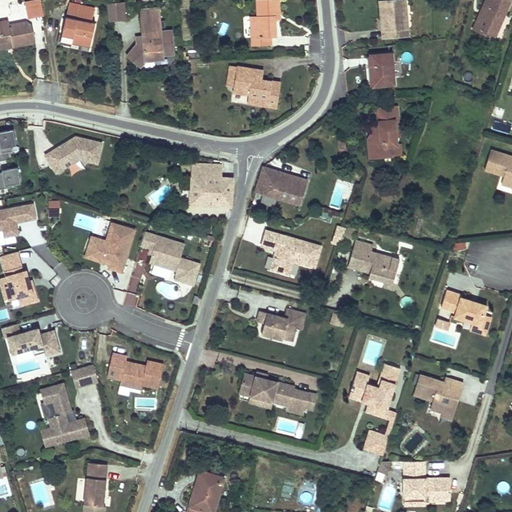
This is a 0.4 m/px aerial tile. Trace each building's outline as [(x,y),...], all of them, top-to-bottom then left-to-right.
[(275,20),(275,15),(279,15),(278,0),(257,0),(259,16),(255,16),(257,37),(252,37),(253,46),(271,45),(271,37),(276,36),(275,20)] [(409,37),(407,14),(403,15),(401,0),(392,0),(380,1),(381,18),(383,18),(384,30),(382,31),(383,39),(409,37)] [(495,38),(511,0),(486,0),(474,29),(495,38)] [(125,20),(124,2),(108,4),(109,21),(125,20)] [(43,15),(40,3),(27,6),(29,18),(43,15)] [(95,8),(69,3),(68,6),(94,12),(95,8)] [(94,31),(90,30),(92,22),(94,12),(68,6),(65,21),(69,21),(68,27),(64,26),(62,35),(59,35),(57,43),(71,46),(72,44),(90,48),(94,31)] [(160,21),(159,9),(141,10),(142,22),(160,21)] [(36,42),(33,25),(27,21),(9,25),(9,20),(0,21),(0,40),(11,39),(13,46),(36,42)] [(174,54),(172,31),(161,32),(160,21),(142,22),(143,37),(144,42),(138,43),(132,50),(137,54),(132,60),(142,68),(155,67),(155,60),(163,59),(163,55),(174,54)] [(0,48),(13,46),(11,39),(0,40),(0,48)] [(132,60),(137,54),(132,50),(127,55),(132,60)] [(395,86),(392,55),(371,57),(373,88),(395,86)] [(270,93),(272,81),(262,80),(257,79),(259,70),(230,65),(227,86),(234,87),(250,90),(248,103),(277,107),(279,94),(270,93)] [(279,94),(281,83),(272,81),(270,93),(279,94)] [(397,136),(394,136),(393,130),(396,130),(395,120),(398,119),(397,106),(377,108),(379,126),(370,127),(371,135),(374,157),(393,155),(401,154),(400,144),(397,144),(397,136)] [(0,132),(0,149),(1,149),(1,154),(12,152),(11,147),(16,146),(13,130),(0,132)] [(97,164),(102,144),(76,137),(71,140),(72,141),(69,143),(68,142),(45,156),(53,168),(63,162),(66,168),(79,160),(97,164)] [(511,156),(491,150),(485,170),(504,176),(501,184),(511,187),(511,156)] [(56,174),(66,168),(63,162),(53,168),(56,174)] [(221,192),(221,178),(222,165),(192,164),(191,189),(190,189),(190,205),(231,207),(232,193),(221,192)] [(21,184),(18,167),(2,170),(2,173),(0,173),(0,190),(12,188),(12,185),(21,184)] [(301,204),(308,181),(274,171),(273,174),(263,171),(257,191),(301,204)] [(232,193),(233,178),(221,178),(221,192),(232,193)] [(60,202),(49,201),(48,217),(60,217),(60,202)] [(16,223),(15,218),(18,217),(20,223),(36,219),(33,205),(0,211),(0,231),(3,230),(4,238),(18,235),(16,223)] [(179,226),(166,222),(165,227),(178,231),(179,226)] [(122,272),(135,230),(111,223),(106,241),(91,236),(85,257),(101,262),(102,259),(110,262),(110,265),(109,266),(111,269),(122,272)] [(351,242),(355,229),(348,226),(344,240),(351,242)] [(340,245),(345,231),(337,229),(332,243),(340,245)] [(315,268),(321,246),(266,230),(261,246),(276,250),(279,251),(278,255),(274,257),(270,269),(284,273),(287,262),(290,261),(315,268)] [(181,258),(185,244),(145,232),(141,246),(150,249),(155,250),(154,253),(152,255),(149,263),(176,271),(175,275),(176,276),(181,277),(179,281),(193,285),(200,264),(181,258)] [(393,283),(400,260),(371,252),(373,245),(356,241),(348,267),(370,273),(373,274),(376,279),(393,283)] [(21,267),(17,252),(1,257),(5,272),(10,270),(12,276),(7,277),(10,287),(7,288),(10,300),(19,297),(21,306),(37,301),(34,288),(31,288),(29,281),(26,272),(23,273),(21,267)] [(294,278),(298,265),(314,270),(315,268),(290,261),(287,262),(284,273),(283,275),(294,278)] [(10,287),(7,277),(5,278),(0,279),(0,285),(5,301),(10,300),(7,288),(10,287)] [(484,315),(487,306),(476,302),(475,305),(471,303),(472,301),(462,298),(462,295),(447,290),(441,307),(456,312),(455,317),(472,323),(481,325),(484,315)] [(136,306),(138,295),(126,294),(125,305),(136,306)] [(199,307),(201,299),(195,297),(193,305),(199,307)] [(284,317),(279,316),(260,311),(257,321),(265,323),(262,334),(283,340),(283,339),(285,333),(287,332),(294,334),(296,329),(301,330),(306,314),(287,309),(284,317)] [(449,322),(452,313),(441,309),(438,317),(449,322)] [(339,324),(341,316),(334,314),(332,322),(339,324)] [(485,335),(491,317),(484,315),(481,325),(472,323),(470,330),(485,335)] [(449,329),(451,323),(438,319),(436,326),(449,329)] [(60,352),(54,331),(41,335),(38,335),(36,329),(21,334),(18,324),(3,329),(5,339),(8,338),(13,354),(33,349),(35,355),(45,353),(46,356),(60,352)] [(293,341),(294,334),(287,332),(285,333),(283,339),(293,341)] [(158,388),(164,364),(147,360),(146,366),(131,362),(130,365),(125,364),(126,361),(127,356),(113,353),(107,377),(121,380),(120,383),(141,388),(142,385),(158,388)] [(387,381),(392,366),(384,363),(379,378),(387,381)] [(94,365),(72,370),(75,389),(98,384),(94,365)] [(387,410),(401,368),(392,366),(387,381),(379,378),(377,386),(367,383),(355,379),(352,386),(350,391),(351,391),(349,398),(362,402),(363,400),(369,402),(368,404),(366,412),(385,418),(386,415),(392,417),(393,412),(387,410)] [(367,383),(370,375),(357,371),(355,379),(367,383)] [(294,387),(267,379),(256,377),(245,374),(240,393),(251,396),(250,402),(272,408),(273,402),(289,406),(288,410),(303,414),(305,407),(309,393),(294,389),(294,387)] [(459,398),(464,383),(446,377),(444,382),(420,374),(420,375),(417,384),(414,394),(433,401),(430,409),(442,413),(443,410),(454,413),(458,401),(455,400),(456,397),(459,398)] [(74,422),(71,412),(72,412),(64,384),(41,390),(45,404),(42,405),(46,419),(49,418),(51,428),(56,444),(89,434),(85,418),(74,422)] [(313,410),(317,395),(309,393),(305,407),(313,410)] [(452,420),(454,413),(443,410),(442,413),(441,416),(452,420)] [(393,412),(392,417),(386,415),(385,418),(390,420),(385,435),(389,436),(397,413),(393,412)] [(56,444),(51,428),(42,431),(46,447),(56,444)] [(363,449),(383,455),(389,436),(385,435),(370,430),(363,449)] [(450,494),(450,478),(430,478),(430,481),(425,481),(425,478),(425,461),(404,461),(404,496),(425,496),(425,501),(445,501),(445,494),(450,494)] [(104,511),(105,511),(103,510),(103,506),(105,495),(103,495),(103,490),(105,491),(108,465),(88,463),(85,504),(87,505),(86,511),(104,511)] [(213,511),(224,478),(201,471),(190,507),(188,511),(213,511)] [(425,501),(425,496),(404,496),(404,505),(425,505),(425,501)]
